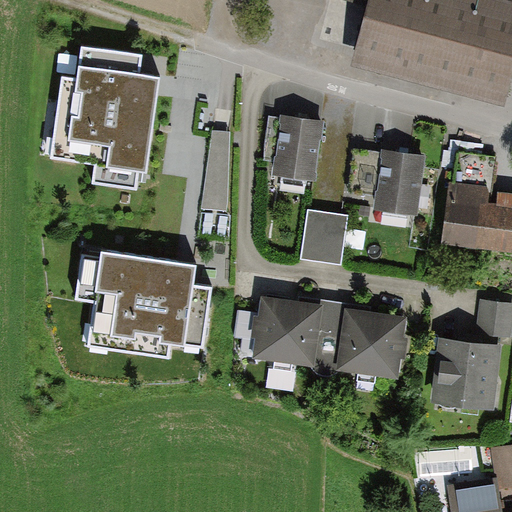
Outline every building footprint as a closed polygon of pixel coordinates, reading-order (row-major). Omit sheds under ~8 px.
[(507,110),(511,90),(511,0),(327,0),(365,10),(349,69),(507,110)] [(141,59),(82,51),(78,79),(61,76),(49,158),(94,164),(92,184),(138,190),(140,173),(147,174),(160,82),(138,79),(141,59)] [(272,177),(312,183),(322,123),(282,116),(281,121),(270,119),(264,157),(275,159),(272,177)] [(221,132),(213,131),(202,208),(227,211),(229,133),(221,132)] [(424,157),(358,148),(352,190),(378,193),(375,211),(416,216),(424,157)] [(450,185),(442,246),(511,255),(511,197),(499,196),(497,207),(491,206),(497,160),(459,155),(455,186),(450,185)] [(308,212),(301,260),(341,266),(348,218),(308,212)] [(196,268),(103,255),(102,263),(86,260),(80,300),(97,302),(91,347),(168,358),(170,345),(185,347),(185,345),(201,347),(209,291),(193,289),(196,268)] [(315,369),(312,369),(316,375),(324,378),(332,378),(342,374),(337,373),(345,311),(370,314),(370,308),(298,298),(297,304),(324,308),(315,369)] [(297,304),(262,299),(260,316),(256,316),(253,338),(256,338),(253,359),(312,369),(315,369),(324,308),(297,304)] [(511,310),(511,305),(480,302),(475,343),(504,346),(508,346),(511,310)] [(406,360),(408,340),(405,338),(407,320),(370,314),(345,311),(337,373),(342,374),(398,383),(402,360),(406,360)] [(475,343),(439,339),(433,405),(497,411),(504,346),(475,343)] [(511,446),(492,450),(500,488),(511,485),(511,446)] [(499,511),(495,480),(448,486),(451,511),(499,511)]
